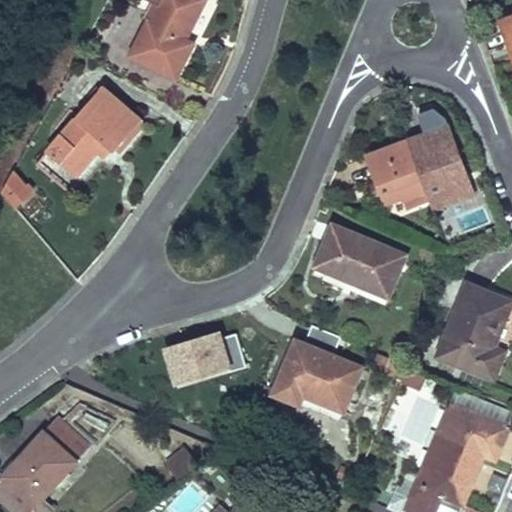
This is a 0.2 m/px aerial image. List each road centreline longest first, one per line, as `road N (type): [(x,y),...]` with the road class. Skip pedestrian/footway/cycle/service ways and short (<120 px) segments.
road 1 (residential): [(74,326),(225,294),(251,281),(271,262),(343,91),(382,50)]
road 2 (residential): [(74,326),(230,107),(271,0)]
road 3 (residential): [(447,48),(479,93),(511,178)]
